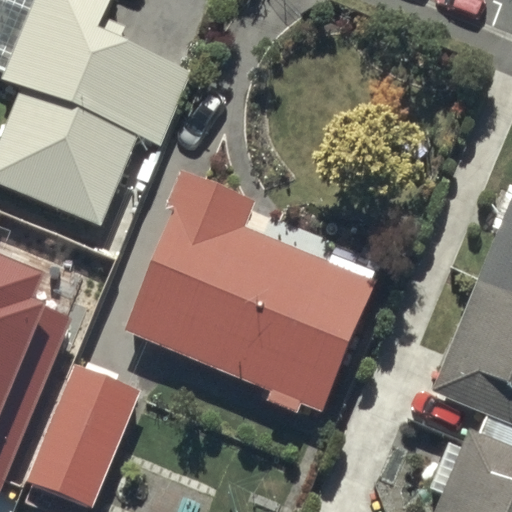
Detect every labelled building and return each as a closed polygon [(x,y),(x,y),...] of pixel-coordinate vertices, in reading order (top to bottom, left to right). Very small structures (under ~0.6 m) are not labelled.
[(0,74),(16,81),(0,121),(0,179),(96,219),(133,128),(155,137),(185,63),(173,57),(176,48),(118,24),(123,13),(103,4),(104,0),(6,0),(0,16),(0,64),(1,65),(0,67),(0,74)] [(167,207),(118,326),(266,387),(262,396),(292,408),(296,398),(316,406),(369,275),(240,222),(250,196),(176,166),(160,204),(167,207)] [(511,421),(511,178),(426,385),(511,421)] [(138,377),(71,349),(22,466),(89,494),(138,377)] [(511,511),(511,424),(481,412),(476,426),(466,422),(460,436),(446,430),(425,482),(435,486),(425,511),(511,511)]
